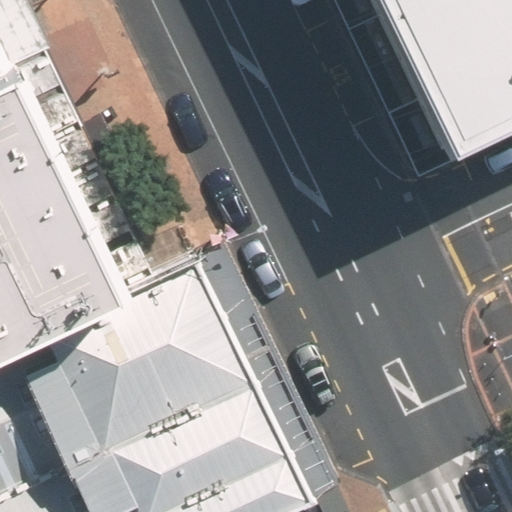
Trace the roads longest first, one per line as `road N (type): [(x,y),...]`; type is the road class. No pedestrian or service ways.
road 1 (secondary): [(217,0),(354,282)]
road 2 (secondary): [(354,282),(461,511)]
road 3 (residential): [(354,282),(511,209)]
